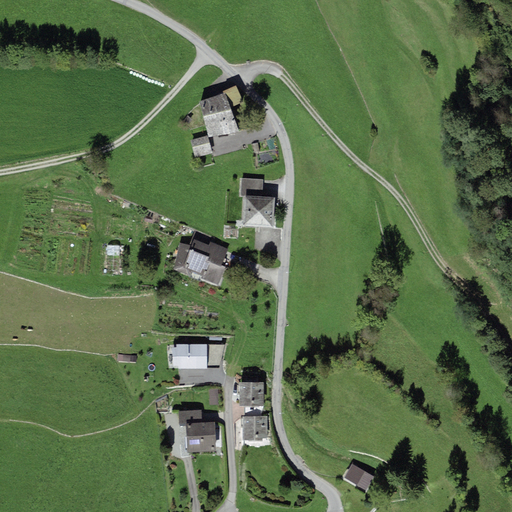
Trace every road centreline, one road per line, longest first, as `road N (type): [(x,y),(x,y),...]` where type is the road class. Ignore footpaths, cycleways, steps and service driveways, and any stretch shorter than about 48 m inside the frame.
road 1 (unclassified): [(335,511),(332,496),(286,449),(278,422),(290,179),(284,137),(271,112),(200,43),(123,0)]
road 2 (track): [(234,76),(263,66),(284,77),(406,205),(442,265),(511,350)]
road 3 (track): [(0,175),(120,146),(164,110),(209,52)]
